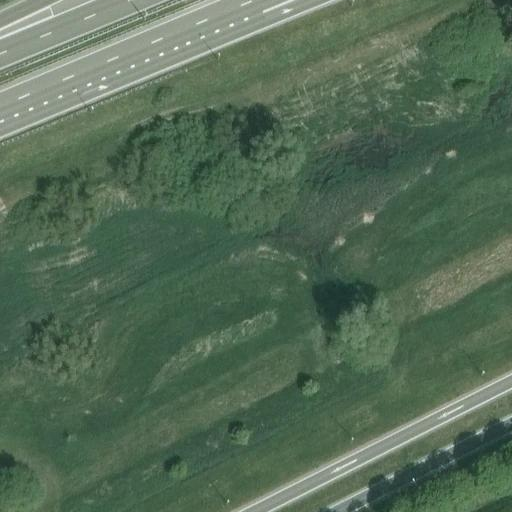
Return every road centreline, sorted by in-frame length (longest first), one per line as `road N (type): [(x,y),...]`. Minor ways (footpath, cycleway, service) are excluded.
road 1 (trunk): [(0,107),(258,0)]
road 2 (trunk): [(511,387),(266,511)]
road 3 (trunk): [(347,511),(511,428)]
road 4 (trunk): [(135,0),(0,55)]
